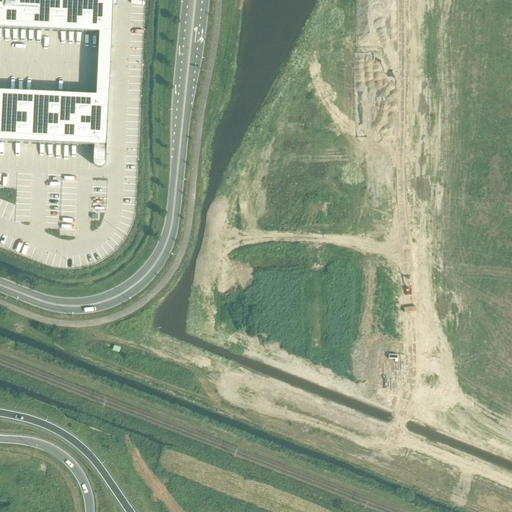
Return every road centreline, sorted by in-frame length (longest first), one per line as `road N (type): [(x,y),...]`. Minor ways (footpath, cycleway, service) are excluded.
road 1 (secondary): [(0,285),(80,306),(130,289),(149,271),(170,230),(194,0)]
road 2 (trunk): [(130,511),(72,439),(0,412)]
road 3 (trunk): [(0,440),(33,443),(68,461),(90,511)]
